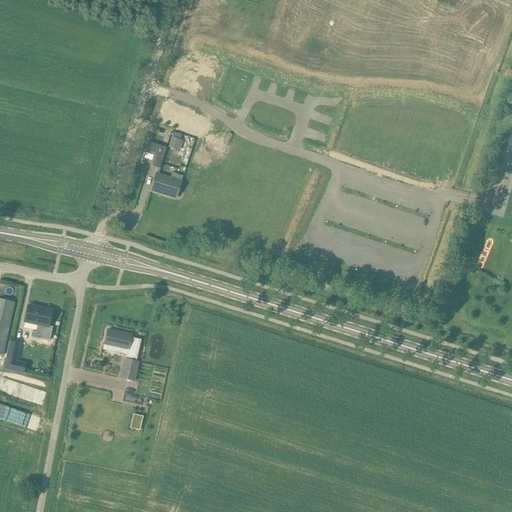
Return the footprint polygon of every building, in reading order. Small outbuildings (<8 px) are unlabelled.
[(385,118),(383,100),(376,101),(379,117),(385,116),(385,118)] [(416,119),(418,108),(420,108),(402,104),(399,115),(416,119)] [(369,125),(369,124),(368,123),(373,119),(364,106),(358,110),(369,125)] [(436,129),(450,118),(446,113),(434,123),(437,128),(436,129)] [(368,133),(368,132),(351,126),(349,133),(364,138),(366,132),(368,133)] [(469,127),(454,131),(456,137),(454,138),(471,133),(469,127)] [(183,142),(171,138),(168,147),(179,151),(183,142)] [(167,149),(148,143),(145,153),(156,157),(153,167),(158,169),(160,170),(167,149)] [(366,150),(364,150),(363,144),(348,146),(348,153),(366,150)] [(389,147),(390,149),(387,153),(399,163),(403,158),(389,147)] [(421,157),(421,158),(423,159),(420,164),(435,170),(437,164),(421,157)] [(160,170),(158,169),(152,190),(159,193),(160,191),(162,192),(162,195),(169,197),(169,198),(170,198),(171,198),(176,199),(179,190),(183,177),(173,174),(171,180),(166,178),(158,175),(160,170)] [(13,302),(0,299),(0,354),(1,355),(13,302)] [(28,306),(28,305),(24,322),(38,325),(36,333),(32,332),(30,340),(44,344),(46,335),(44,334),(46,327),(47,327),(51,311),(42,309),(42,310),(28,307),(28,306)] [(111,349),(112,347),(127,350),(125,358),(136,360),(141,340),(131,338),(132,336),(107,330),(103,347),(111,349)] [(10,342),(4,369),(13,371),(16,361),(19,344),(10,342)] [(137,363),(124,360),(119,379),(133,382),(137,363)] [(47,388),(48,381),(24,376),(23,384),(47,388)] [(0,419),(10,423),(14,409),(0,404),(0,419)] [(21,422),(36,426),(38,418),(23,414),(21,422)] [(139,430),(141,418),(134,416),(131,428),(139,430)]
